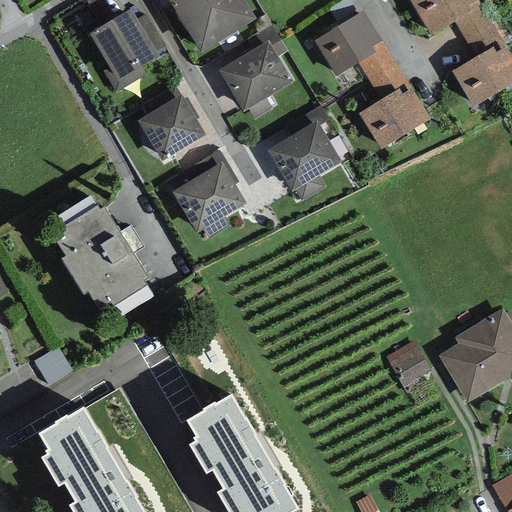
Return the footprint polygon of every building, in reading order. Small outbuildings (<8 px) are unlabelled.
[(240,0),(164,0),(201,58),(256,24),(240,0)] [(415,0),(409,4),(430,39),(453,25),(470,15),(467,10),(478,3),(475,0),(415,0)] [(496,55),(506,48),(478,3),(467,10),(470,15),(453,25),(476,60),(493,50),(496,55)] [(131,14),(89,39),(109,71),(105,74),(117,93),(145,77),(142,72),(160,62),(155,54),(135,22),(131,14)] [(314,45),(336,80),(359,65),(375,56),(371,50),(382,43),(364,14),(314,45)] [(135,22),(155,54),(166,48),(146,15),(135,22)] [(401,96),(412,90),(382,43),(371,50),(375,56),(359,65),(382,103),(399,93),(401,96)] [(268,45),(218,74),(244,116),(293,86),(268,45)] [(476,60),(452,75),(473,110),(511,86),(511,57),(506,48),(496,55),(493,50),(476,60)] [(382,103),(358,117),(380,154),(432,123),(412,90),(401,96),(399,93),(382,103)] [(181,98),(138,124),(163,165),(206,139),(181,98)] [(317,124),(267,154),(292,196),(342,166),(317,124)] [(221,166),(172,196),(197,237),(246,207),(221,166)] [(97,212),(63,233),(66,237),(55,244),(66,263),(62,265),(83,301),(88,298),(94,309),(99,317),(110,310),(112,313),(145,293),(142,288),(146,286),(103,215),(100,217),(97,212)] [(439,359),(467,404),(509,379),(511,382),(511,329),(502,313),(456,341),(460,346),(439,359)] [(414,342),(386,358),(403,388),(432,372),(414,342)] [(300,511),(234,398),(181,428),(194,451),(189,454),(207,484),(210,482),(220,500),(217,501),(223,511),(300,511)] [(143,511),(85,411),(33,441),(46,464),(42,466),(58,495),(62,492),(73,511),(143,511)] [(511,511),(511,475),(493,487),(506,511),(511,511)]
